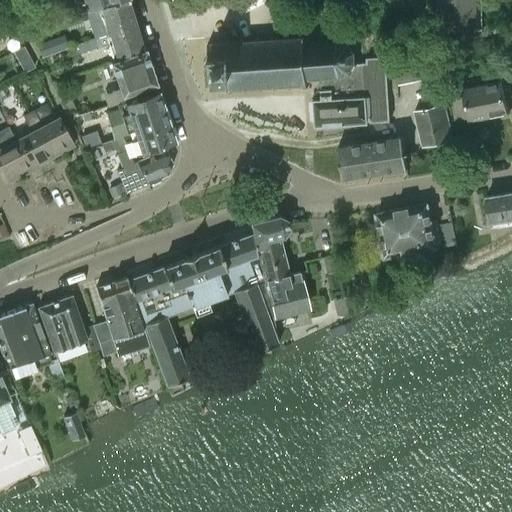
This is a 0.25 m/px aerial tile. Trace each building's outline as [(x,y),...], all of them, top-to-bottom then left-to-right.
[(83,0),(88,12),(97,9),(110,4),(110,5),(124,0),(83,0)] [(129,1),(128,0),(124,0),(110,5),(110,4),(97,9),(105,34),(135,25),(128,2),(129,1)] [(441,0),(442,30),(454,30),(454,35),(459,35),(459,29),(477,29),(476,0),(441,0)] [(135,25),(105,34),(105,35),(77,44),(79,53),(108,44),(113,61),(145,49),(144,47),(142,48),(135,25)] [(320,80),(321,80),(323,80),(323,77),(336,76),(336,80),(339,80),(339,76),(346,73),(348,76),(351,74),(349,71),(353,65),(356,65),(356,63),(357,62),(354,61),(353,53),(356,52),(355,50),(352,51),(347,45),(349,42),(346,40),(345,43),(337,41),(337,38),(334,38),(334,41),(321,42),(321,39),(317,39),(318,42),(304,43),(304,34),(300,34),(301,37),(289,38),(288,35),(286,35),(286,38),(274,39),(273,36),(270,36),(271,39),(259,40),(259,37),(256,37),(256,40),(244,41),(243,38),(241,38),(241,41),(229,42),(229,39),(226,39),(227,42),(207,44),(211,92),(229,90),(229,93),(232,93),(232,90),(244,89),(244,92),(247,92),(247,89),(258,88),(259,91),(262,91),(261,88),(274,87),(274,90),(277,90),(276,87),(288,86),(289,89),(291,89),(291,86),(303,85),(303,89),(307,88),(306,79),(319,78),(320,80)] [(145,49),(113,61),(110,62),(118,89),(103,95),(107,106),(124,100),(122,96),(156,84),(145,49)] [(323,80),(321,80),(321,89),(317,89),(313,94),(313,98),(312,98),(314,126),(368,123),(368,120),(370,120),(370,123),(390,122),(387,57),(367,57),(367,62),(356,63),(356,65),(353,65),(349,71),(351,74),(348,76),(346,73),(339,76),(339,80),(336,80),(336,76),(323,77),(323,80)] [(427,78),(423,60),(395,67),(399,85),(427,78)] [(449,83),(456,118),(468,115),(469,119),(508,111),(501,79),(463,87),(462,80),(449,83)] [(66,115),(75,111),(61,81),(52,85),(66,115)] [(105,112),(114,139),(122,136),(132,162),(136,160),(134,154),(174,140),(158,91),(139,98),(139,101),(105,112)] [(443,104),(414,111),(423,146),(452,138),(443,104)] [(22,115),(27,124),(37,118),(33,110),(22,115)] [(36,129),(51,157),(73,145),(58,117),(42,126),(37,118),(27,124),(31,132),(36,129)] [(7,126),(0,129),(0,165),(8,180),(30,168),(15,140),(7,126)] [(15,140),(30,168),(51,157),(36,129),(31,132),(15,140)] [(81,135),(85,147),(92,145),(88,133),(81,135)] [(164,148),(136,160),(132,162),(122,136),(114,139),(102,144),(105,153),(115,148),(123,166),(116,169),(126,191),(148,182),(151,183),(157,180),(159,177),(167,173),(172,166),(164,148)] [(406,170),(401,136),(337,147),(342,179),(406,170)] [(511,192),(486,196),(489,221),(511,217),(511,192)] [(440,243),(436,220),(431,221),(427,203),(376,213),(381,238),(377,239),(374,245),(375,252),(381,256),(384,255),(385,256),(399,253),(400,262),(405,265),(421,262),(424,257),(422,249),(436,246),(435,244),(440,243)] [(277,216),(250,222),(274,316),(307,307),(299,272),(288,274),(278,236),(282,235),(287,228),(285,220),(277,216)] [(452,222),(440,224),(443,242),(455,239),(452,222)] [(184,258),(127,279),(166,384),(189,376),(169,315),(195,305),(197,311),(212,305),(210,299),(235,289),(255,351),(278,343),(252,233),(196,254),(195,253),(184,257),(184,258)] [(334,256),(323,258),(326,272),(337,270),(334,256)] [(92,325),(99,347),(102,355),(116,351),(118,355),(148,345),(125,276),(114,279),(114,280),(95,287),(106,321),(92,325)] [(53,350),(56,358),(89,347),(90,351),(99,347),(92,325),(92,324),(82,328),(70,294),(37,307),(53,350)] [(0,313),(0,347),(3,355),(7,367),(10,366),(13,375),(26,370),(23,361),(49,351),(31,302),(0,313)] [(0,431),(15,425),(11,416),(14,414),(7,397),(0,381),(0,380),(3,380),(0,373),(0,372),(8,369),(7,367),(3,355),(0,356),(0,431)] [(73,439),(84,435),(76,411),(64,416),(73,439)] [(30,424),(17,430),(28,454),(41,449),(30,424)]
